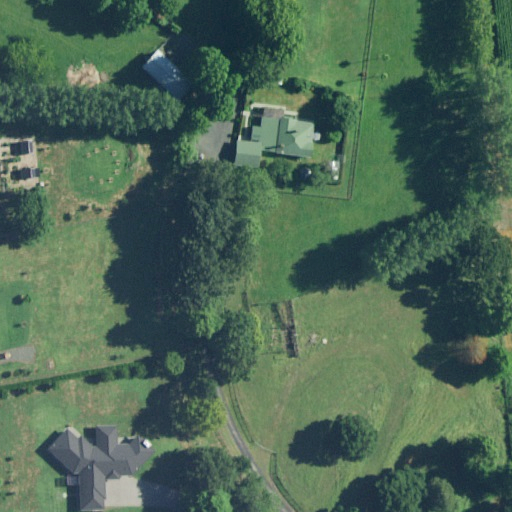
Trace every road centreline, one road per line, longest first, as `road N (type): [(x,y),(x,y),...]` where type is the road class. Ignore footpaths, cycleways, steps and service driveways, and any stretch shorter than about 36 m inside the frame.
road 1 (track): [(275,511),(217,433),(228,63),(204,0)]
road 2 (track): [(511,202),(489,0)]
